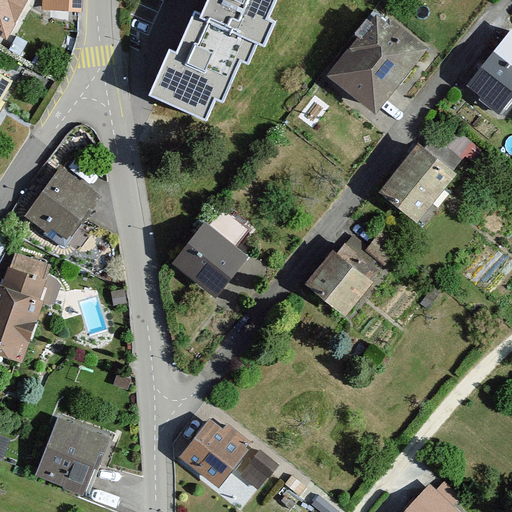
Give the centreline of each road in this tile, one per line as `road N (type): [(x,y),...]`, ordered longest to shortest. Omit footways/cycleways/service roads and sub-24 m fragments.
road 1 (residential): [(155,427),(229,352),(509,0)]
road 2 (residential): [(155,427),(132,191),(101,85)]
road 3 (residential): [(0,212),(63,112),(101,85)]
